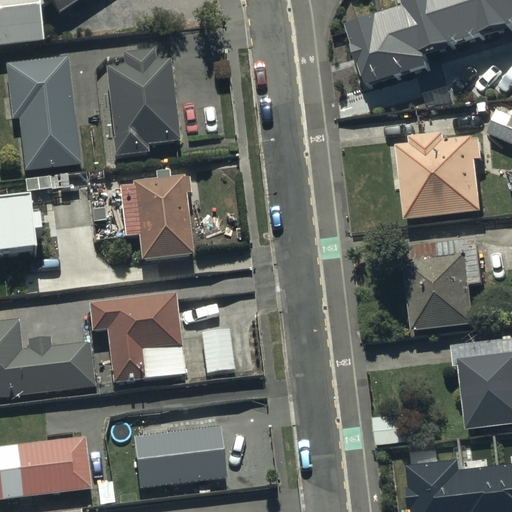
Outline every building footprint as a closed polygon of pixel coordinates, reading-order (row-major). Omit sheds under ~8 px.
[(79,0),(0,0),(0,49),(46,45),(43,10),(53,3),(61,14),(79,0)] [(348,24),(369,90),(432,70),(428,57),(511,30),(511,0),(401,0),(403,7),(348,24)] [(124,67),(109,68),(116,158),(150,155),(149,145),(180,143),(173,60),(158,61),(157,51),(123,54),(124,67)] [(67,58),(6,66),(13,122),(19,121),(26,174),(81,167),(67,58)] [(511,114),(501,110),(491,134),(511,143),(511,114)] [(413,143),(399,145),(405,189),(409,220),(484,210),(478,159),(486,158),(483,135),(449,139),(448,132),(412,136),(413,143)] [(134,186),(121,187),(125,237),(140,236),(142,261),(195,256),(189,195),(194,195),(192,177),(134,183),(134,186)] [(53,189),(0,191),(0,256),(56,253),(53,189)] [(480,238),(399,248),(402,269),(408,268),(416,331),(477,325),(472,282),(485,280),(485,272),(480,238)] [(179,295),(89,304),(92,334),(109,332),(114,385),(187,377),(179,295)] [(19,319),(0,321),(0,398),(94,388),(90,343),(53,347),(52,339),(30,341),(31,350),(23,351),(19,319)] [(231,331),(202,335),(207,377),(236,373),(231,331)] [(511,336),(454,344),(456,361),(457,368),(462,367),(471,431),(511,427),(511,336)] [(413,414),(375,419),(379,448),(417,444),(413,414)] [(219,427),(135,437),(141,488),(225,478),(219,427)] [(87,438),(0,448),(0,503),(94,492),(87,438)] [(456,460),(405,466),(410,511),(511,511),(511,463),(457,470),(456,460)]
